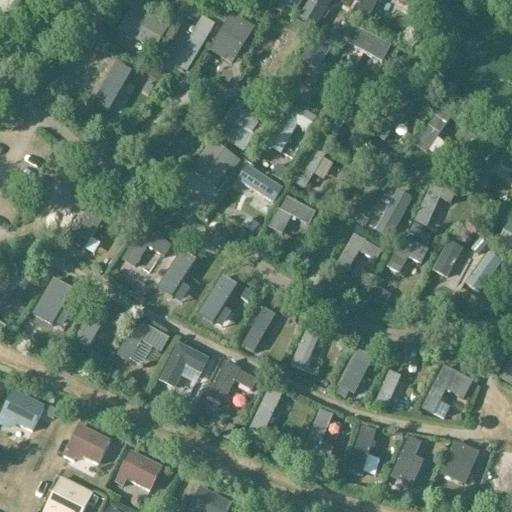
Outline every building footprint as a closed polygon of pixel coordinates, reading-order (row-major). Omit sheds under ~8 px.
[(10,429),(15,431),(17,427),(33,436),(45,413),(14,396),(0,422),(0,426),(9,432),(10,429)] [(75,461),(82,465),(84,462),(96,468),(108,444),(78,428),(62,459),(73,464),(75,461)] [(161,471),(130,455),(114,486),(122,490),(126,483),(149,495),(161,471)] [(86,511),(92,503),(60,487),(47,511),(86,511)] [(189,511),(228,511),(231,506),(201,491),(189,511)]
